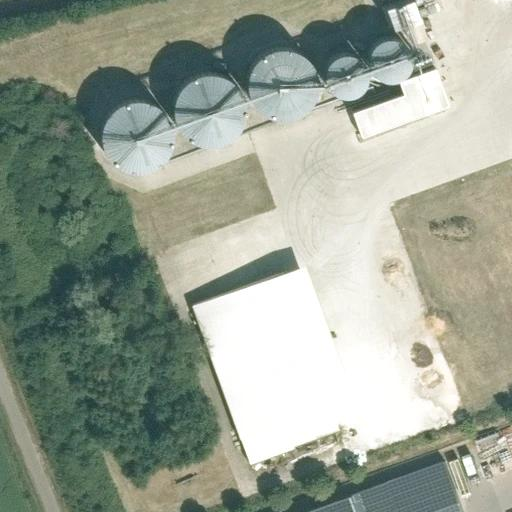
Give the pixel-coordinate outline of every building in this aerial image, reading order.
[(406,0),(371,0),(373,21),(408,19),(406,0)] [(367,63),(370,70),(376,75),(383,78),(390,78),(397,77),(403,73),(408,67),(410,60),(410,52),(408,45),(403,40),(397,36),(390,34),(382,34),(376,37),(370,42),(367,49),(366,56),(367,63)] [(305,52),(294,46),(282,44),(270,45),(259,51),(250,60),(245,72),(245,84),(248,96),(255,105),(264,112),(275,116),(287,116),(298,113),(307,106),(314,96),(317,85),(317,73),(313,61),(305,52)] [(323,80),(326,86),(332,91),(338,94),(346,95),(353,93),(359,89),(364,83),(366,76),(366,69),(364,62),(359,56),(353,52),(346,50),(338,51),(332,54),(326,59),(323,65),(322,73),(323,80)] [(435,65),(397,79),(402,93),(352,111),(362,139),(450,108),(435,65)] [(231,78),(220,71),(208,69),(196,71),(185,77),(177,86),(172,97),(171,110),(174,121),(181,131),(190,138),(201,142),(213,142),(224,138),(234,131),(240,122),(244,111),(243,98),(239,87),(231,78)] [(159,105),(149,99),(136,97),(124,99),(113,104),(105,114),(100,125),(99,137),(103,149),(109,159),(119,166),(130,169),(142,169),(153,166),(162,159),(169,150),(172,138),(172,126),(167,115),(159,105)] [(360,406),(302,258),(176,307),(235,455),(360,406)] [(463,511),(445,460),(300,511),(463,511)]
